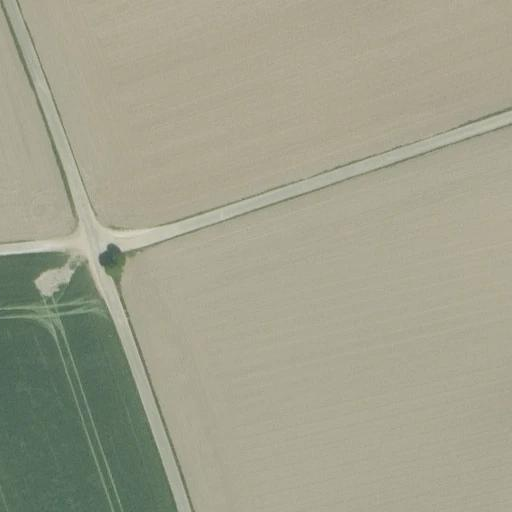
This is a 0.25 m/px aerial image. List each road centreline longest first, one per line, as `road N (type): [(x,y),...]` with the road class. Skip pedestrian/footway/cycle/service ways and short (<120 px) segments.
road 1 (track): [(511,117),(95,244),(7,0)]
road 2 (unclassified): [(184,511),(95,244)]
